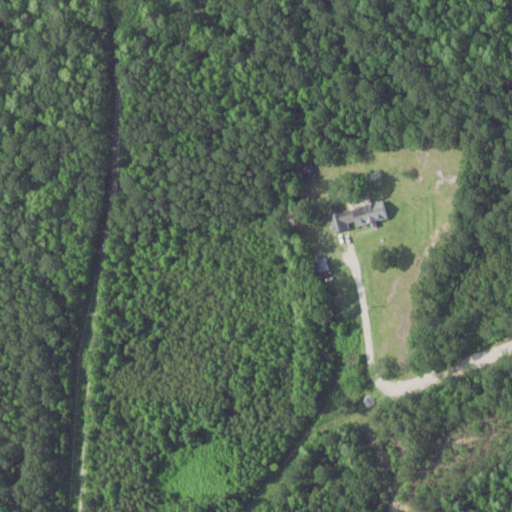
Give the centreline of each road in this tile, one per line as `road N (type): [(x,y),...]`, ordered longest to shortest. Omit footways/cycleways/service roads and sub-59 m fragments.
road 1 (residential): [(74,511),(119,6)]
road 2 (residential): [(511,340),(381,387),(332,422)]
